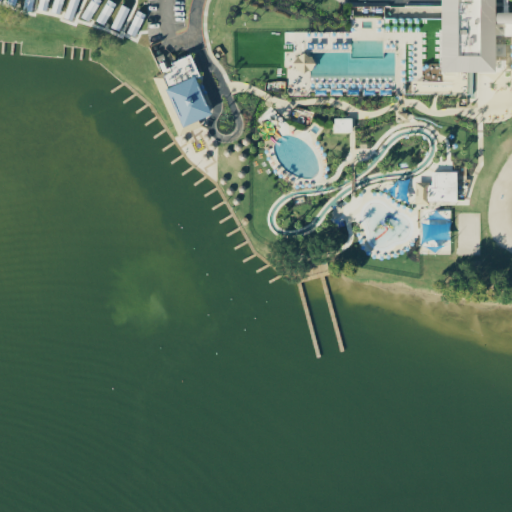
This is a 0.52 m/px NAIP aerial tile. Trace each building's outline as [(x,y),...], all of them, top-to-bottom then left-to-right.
[(0,0),(0,1),(49,12),(51,0),(0,0)] [(55,0),(51,19),(121,32),(127,1),(122,0),(55,0)] [(445,0),(501,0),(501,72),(445,71),(445,0)] [(167,88),(196,76),(213,114),(184,126),(167,88)] [(355,118),(334,117),(333,132),(354,133),(355,118)] [(458,171),(432,171),(432,182),(416,182),(415,208),(434,209),(435,201),(457,201),(458,171)]
